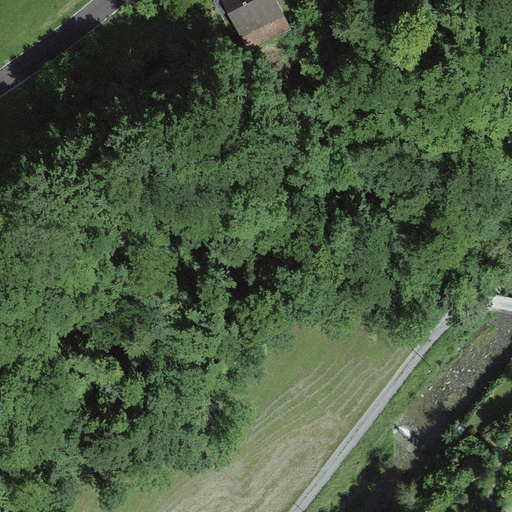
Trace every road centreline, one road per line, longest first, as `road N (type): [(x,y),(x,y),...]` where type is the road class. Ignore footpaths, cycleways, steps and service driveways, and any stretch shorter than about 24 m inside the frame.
road 1 (track): [(494,303),(473,301),(452,313),(295,511)]
road 2 (tertiary): [(127,0),(0,91)]
